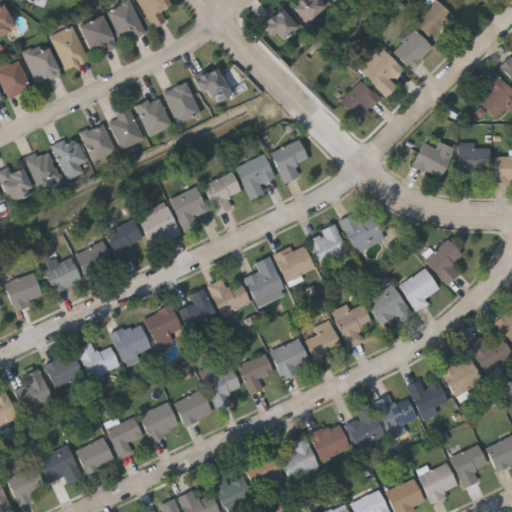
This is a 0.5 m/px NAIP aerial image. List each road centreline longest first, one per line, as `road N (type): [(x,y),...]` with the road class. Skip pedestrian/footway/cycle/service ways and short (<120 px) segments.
road 1 (residential): [(511,19),(325,201),(0,357)]
road 2 (residential): [(511,262),(453,325),(394,363),(86,511)]
road 3 (tertiary): [(511,216),(436,213),(398,198),(204,0)]
road 4 (residential): [(246,0),(167,60),(0,140)]
